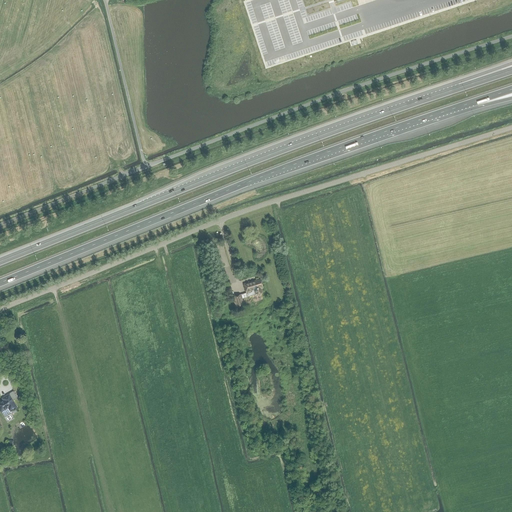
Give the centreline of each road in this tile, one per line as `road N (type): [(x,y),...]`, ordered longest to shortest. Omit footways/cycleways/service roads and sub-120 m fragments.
road 1 (tertiary): [(0,310),(239,213),(511,127)]
road 2 (motorway): [(0,283),(476,100)]
road 3 (motorway): [(460,87),(0,261)]
road 4 (unclassified): [(144,167),(334,95)]
road 5 (unclassified): [(511,37),(334,95)]
road 6 (unclassified): [(144,167),(102,0)]
road 7 (unclassified): [(0,225),(144,167)]
